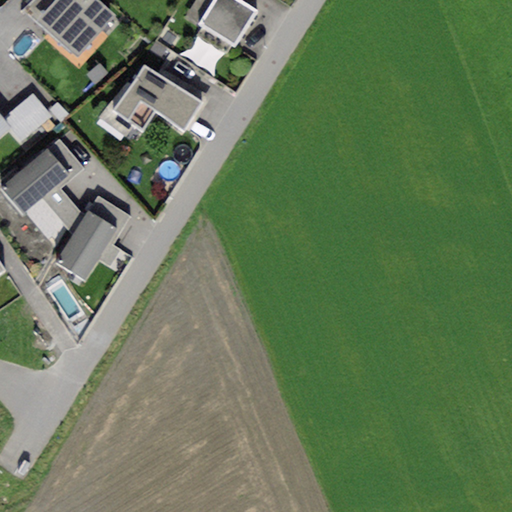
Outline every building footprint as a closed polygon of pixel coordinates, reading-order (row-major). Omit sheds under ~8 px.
[(32,0),(24,9),(37,20),(56,0),(32,0)] [(114,16),(97,0),(56,0),(37,20),(77,56),(114,16)] [(197,24),(212,0),(194,0),(184,16),(197,24)] [(258,11),(239,0),(212,0),(197,24),(235,48),(258,11)] [(201,101),(143,62),(111,109),(142,130),(155,111),(182,129),(201,101)] [(33,94),(6,116),(24,139),(51,117),(33,94)] [(0,117),(0,137),(10,129),(0,117)] [(59,139),(48,148),(69,174),(72,178),(83,168),(59,139)] [(56,185),(69,174),(48,148),(2,186),(23,212),(41,198),(56,185)] [(84,217),(56,185),(41,198),(72,235),(84,217)] [(98,197),(89,211),(115,228),(121,231),(130,217),(98,197)] [(56,260),(83,277),(115,228),(89,211),(84,217),(72,235),(56,260)]
